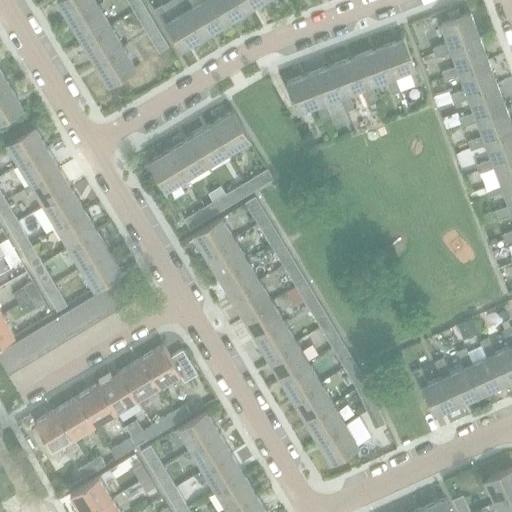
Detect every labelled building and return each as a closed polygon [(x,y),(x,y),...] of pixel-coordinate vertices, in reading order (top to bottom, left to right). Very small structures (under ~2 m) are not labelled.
[(57,0),(69,19),(97,2),(95,0),(57,0)] [(142,0),(128,0),(134,9),(144,2),(142,0)] [(195,0),(190,3),(188,0),(178,0),(183,8),(187,5),(203,33),(224,20),(212,0),(195,0)] [(212,0),(224,20),(245,8),(240,0),(212,0)] [(82,40),(110,23),(97,2),(69,19),(82,40)] [(144,27),(155,21),(144,2),(134,9),(144,27)] [(187,5),(183,8),(168,16),(161,3),(154,7),(163,22),(166,20),(181,46),(203,33),(187,5)] [(436,56),(452,50),(451,46),(480,35),(470,11),(442,22),(449,41),(433,47),(436,56)] [(110,23),(82,40),(94,61),(122,44),(110,23)] [(158,26),(148,32),(159,50),(169,44),(158,26)] [(444,79),(460,73),(459,70),(488,59),(480,35),(451,46),(452,50),(457,64),(441,70),(444,79)] [(390,74),(394,73),(408,68),(414,83),(423,80),(416,63),(414,64),(403,36),(379,45),(390,74)] [(122,44),(94,61),(107,81),(135,65),(122,44)] [(390,74),(379,45),(356,53),(367,83),(371,82),(385,76),(391,91),(400,88),(394,73),(390,74)] [(367,83),(356,53),(333,62),(344,92),(347,90),(362,85),(368,101),(376,97),(371,82),(367,83)] [(453,102),(469,96),(468,93),(497,82),(488,59),(459,70),(460,73),(466,87),(450,93),(453,102)] [(344,92),(333,62),(310,71),(321,100),(324,99),(338,94),(344,109),(353,106),(347,90),(344,92)] [(0,68),(0,91),(10,85),(0,68)] [(321,100),(310,71),(286,80),(297,109),(315,102),(321,118),(330,115),(324,99),(321,100)] [(462,125),(477,119),(477,116),(506,105),(497,82),(468,93),(469,96),(474,110),(458,116),(462,125)] [(10,85),(0,91),(0,119),(23,106),(10,85)] [(470,148),(486,142),(485,140),(511,129),(511,121),(506,105),(477,116),(477,119),(483,134),(467,140),(470,148)] [(211,121),(228,149),(249,137),(232,109),(211,121)] [(190,134),(207,162),(228,149),(211,121),(190,134)] [(20,163),(47,146),(35,125),(7,142),(20,163)] [(479,172),(495,166),(494,163),(511,156),(511,129),(485,140),(486,142),(492,157),(476,163),(479,172)] [(187,175),(207,162),(190,134),(170,146),(187,175)] [(32,183),(60,166),(47,146),(20,163),(32,183)] [(166,187),(187,175),(170,146),(149,159),(166,187)] [(488,195),(504,189),(503,186),(511,183),(511,156),(494,163),(495,166),(500,180),(484,186),(488,195)] [(45,204),(72,187),(60,166),(32,183),(45,204)] [(250,179),(256,189),(274,178),(268,168),(250,179)] [(232,203),(250,192),(244,182),(226,193),(232,203)] [(496,218),(511,212),(511,211),(511,210),(511,209),(511,183),(503,186),(504,189),(509,203),(493,209),(496,218)] [(57,224),(85,207),(72,187),(45,204),(57,224)] [(208,204),(214,214),(232,203),(226,193),(208,204)] [(255,219),(267,212),(257,194),(244,201),(255,219)] [(8,201),(0,205),(0,211),(8,225),(18,219),(8,201)] [(85,207),(57,224),(70,245),(97,228),(85,207)] [(191,228),(209,217),(202,207),(184,218),(191,228)] [(505,241),(511,238),(511,209),(511,210),(511,211),(511,229),(502,233),(505,241)] [(206,253),(233,237),(221,216),(193,232),(206,253)] [(271,217),(259,225),(270,243),(281,235),(271,217)] [(19,243),(29,237),(18,219),(8,225),(19,243)] [(97,228),(70,245),(82,265),(110,248),(97,228)] [(281,261),(292,253),(281,235),(270,243),(281,261)] [(0,240),(0,244),(5,253),(14,248),(8,236),(0,240)] [(218,274),(246,257),(233,237),(206,253),(218,274)] [(32,242),(22,248),(32,267),(42,260),(32,242)] [(5,253),(11,264),(21,259),(14,248),(5,253)] [(110,248),(82,265),(95,285),(122,269),(110,248)] [(231,294),(258,278),(246,257),(218,274),(231,294)] [(295,259),(284,266),(295,284),(306,277),(295,259)] [(43,285),(53,279),(42,260),(32,267),(43,285)] [(305,302),(317,295),(306,277),(295,284),(305,302)] [(243,315),(270,298),(258,278),(231,294),(243,315)] [(23,285),(30,296),(39,290),(33,279),(23,285)] [(108,285),(120,305),(130,299),(118,279),(108,285)] [(56,284),(46,290),(56,308),(67,302),(56,284)] [(110,311),(120,305),(108,285),(98,291),(110,311)] [(30,296),(36,307),(46,302),(39,290),(30,296)] [(100,318),(110,311),(98,291),(87,297),(100,318)] [(90,324),(100,318),(87,297),(77,303),(90,324)] [(256,335),(283,319),(270,298),(243,315),(256,335)] [(320,300),(309,307),(320,325),(331,318),(320,300)] [(79,330),(90,324),(77,303),(67,309),(79,330)] [(69,336),(79,330),(67,309),(57,315),(69,336)] [(2,311),(0,312),(0,341),(14,334),(2,311)] [(59,342),(69,336),(57,315),(47,321),(59,342)] [(330,343),(341,336),(331,318),(320,325),(330,343)] [(268,356),(295,340),(283,319),(256,335),(268,356)] [(49,348),(59,342),(47,321),(37,328),(49,348)] [(511,329),(510,326),(502,329),(508,344),(511,342),(511,343),(511,329)] [(39,354),(49,348),(37,328),(26,334),(39,354)] [(29,360),(39,354),(26,334),(16,340),(29,360)] [(494,350),(488,336),(479,340),(486,354),(489,352),(502,381),(511,376),(511,343),(511,342),(508,344),(494,350)] [(19,367),(29,360),(16,340),(6,346),(19,367)] [(295,340),(268,356),(281,377),(308,360),(295,340)] [(163,342),(141,356),(158,384),(179,371),(184,379),(197,371),(182,347),(170,354),(163,342)] [(344,342),(334,348),(345,366),(355,360),(344,342)] [(0,358),(8,373),(19,367),(6,346),(0,349),(0,358)] [(472,360),(465,346),(456,350),(463,364),(467,362),(480,391),(502,381),(489,352),(486,354),(472,360)] [(137,396),(158,384),(141,356),(120,368),(137,396)] [(448,371),(442,356),(434,360),(440,374),(444,373),(457,402),(480,391),(467,362),(463,364),(448,371)] [(308,360),(281,377),(293,397),(320,381),(308,360)] [(355,384),(366,378),(355,360),(345,366),(355,384)] [(444,373),(440,374),(426,381),(419,366),(411,370),(418,386),(422,385),(434,412),(457,402),(444,373)] [(116,409),(137,396),(120,368),(99,381),(116,409)] [(95,422),(116,409),(99,381),(78,394),(95,422)] [(320,381),(293,397),(305,418),(333,402),(320,381)] [(369,385),(358,390),(367,409),(378,404),(369,385)] [(74,435),(95,422),(78,394),(56,407),(74,435)] [(185,402),(174,409),(179,418),(190,411),(185,402)] [(333,402),(305,418),(318,439),(345,422),(333,402)] [(376,428),(387,423),(378,404),(367,409),(376,428)] [(52,448),(74,435),(56,407),(47,413),(35,421),(48,441),(52,448)] [(174,409),(162,415),(168,425),(179,418),(174,409)] [(190,447),(219,430),(206,409),(178,426),(190,447)] [(345,422),(318,439),(330,459),(357,443),(345,422)] [(142,427),(131,434),(137,444),(148,437),(142,427)] [(203,467),(231,451),(219,430),(190,447),(203,467)] [(131,434),(120,441),(126,450),(137,444),(131,434)] [(151,467),(161,461),(151,443),(140,449),(151,467)] [(215,488),(243,471),(231,451),(203,467),(215,488)] [(100,453),(89,460),(95,469),(106,462),(100,453)] [(89,460),(78,466),(83,476),(95,469),(89,460)] [(132,468),(139,479),(148,474),(142,463),(132,468)] [(494,499),(511,491),(511,464),(484,477),(494,499)] [(165,466),(154,472),(165,490),(175,484),(165,466)] [(243,471),(215,488),(228,509),(256,492),(243,471)] [(82,511),(85,511),(112,496),(98,474),(70,491),(82,511)] [(139,479),(146,491),(155,485),(148,474),(139,479)] [(176,508),(186,502),(175,484),(165,490),(176,508)] [(461,491),(450,496),(457,511),(466,511),(470,510),(461,491)] [(499,511),(511,511),(511,491),(494,499),(499,511)] [(267,511),(256,492),(228,509),(229,511),(267,511)] [(121,511),(112,496),(85,511),(121,511)] [(421,506),(423,511),(450,511),(443,496),(421,506)]
